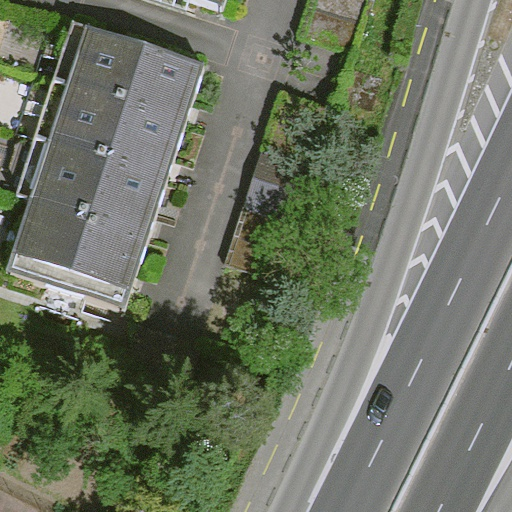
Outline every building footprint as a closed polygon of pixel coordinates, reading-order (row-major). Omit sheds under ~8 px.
[(190,0),(229,13),(233,0),(190,0)] [(376,0),(325,0),(313,41),(359,56),(376,0)] [(74,88),(191,126),(209,70),(92,33),(74,88)] [(55,146),(172,184),(191,126),(74,88),(55,146)] [(341,112),(290,95),(233,267),(283,284),(341,112)] [(153,243),(172,184),(55,146),(36,205),(153,243)] [(153,243),(36,205),(16,268),(133,306),(153,243)] [(203,353),(143,334),(123,396),(184,415),(203,353)]
